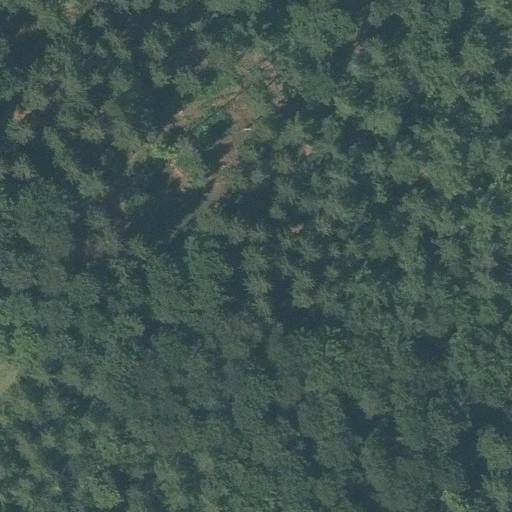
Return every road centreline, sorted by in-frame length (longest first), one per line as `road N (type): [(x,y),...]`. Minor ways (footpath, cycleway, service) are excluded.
road 1 (track): [(511,504),(324,188),(298,179),(247,179),(220,193),(147,267),(17,355)]
road 2 (track): [(324,188),(224,0)]
